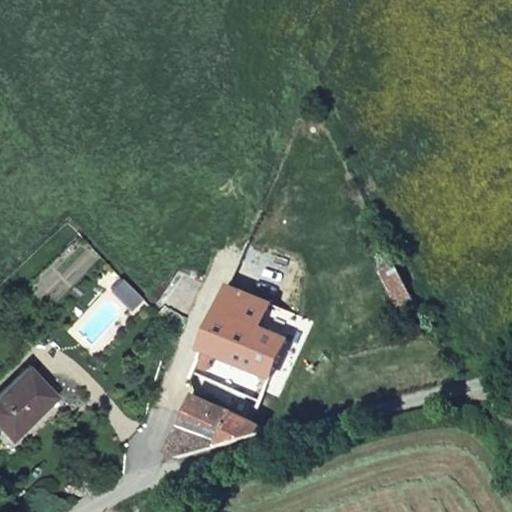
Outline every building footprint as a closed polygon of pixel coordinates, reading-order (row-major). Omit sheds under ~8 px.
[(416,309),(390,260),(375,268),(401,316),(416,309)] [(264,400),(287,344),(259,332),(272,298),(231,282),(192,379),(200,383),(203,384),(215,356),(252,370),(246,387),(254,391),(254,396),(264,400)] [(116,286),(106,297),(127,317),(137,307),(116,286)] [(0,432),(9,442),(53,399),(21,369),(0,389),(0,432)] [(261,425),(193,401),(172,455),(184,461),(189,457),(260,434),(261,425)]
